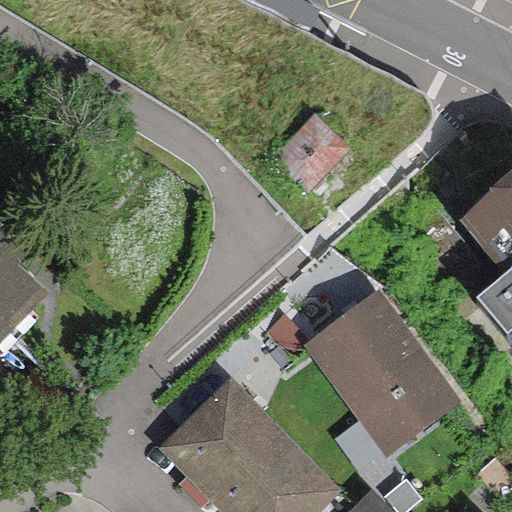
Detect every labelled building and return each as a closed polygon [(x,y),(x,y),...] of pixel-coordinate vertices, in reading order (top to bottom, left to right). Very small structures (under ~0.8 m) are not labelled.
[(316,118),(274,160),(309,196),(353,155),(316,118)] [(491,274),(466,294),(511,350),(511,168),(447,221),(491,274)] [(0,310),(35,274),(8,248),(20,235),(0,215),(0,310)] [(389,461),(464,405),(381,295),(306,351),(389,461)] [(218,511),(322,511),(340,495),(233,385),(162,454),(218,511)] [(407,483),(386,500),(396,511),(410,511),(423,502),(407,483)] [(390,511),(375,494),(354,511),(390,511)]
